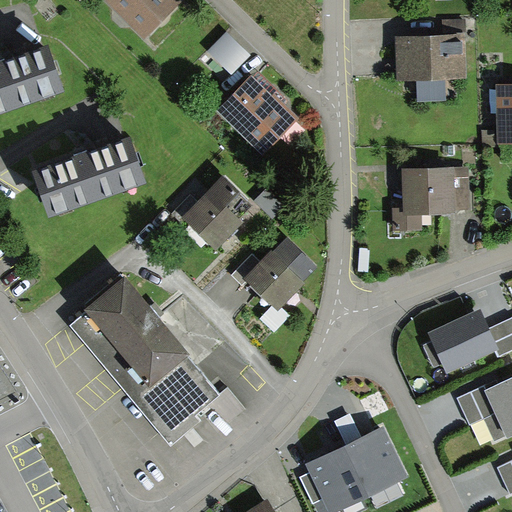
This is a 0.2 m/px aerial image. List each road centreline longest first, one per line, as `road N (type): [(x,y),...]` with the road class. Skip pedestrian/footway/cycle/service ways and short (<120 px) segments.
road 1 (residential): [(333,310),(319,358),(267,432),(168,511)]
road 2 (residential): [(454,511),(387,368),(333,310)]
road 3 (residential): [(120,511),(81,432),(0,312)]
road 4 (residential): [(334,99),(341,258),(333,310)]
road 5 (residential): [(511,259),(333,310)]
road 6 (residential): [(334,99),(301,79),(219,0)]
